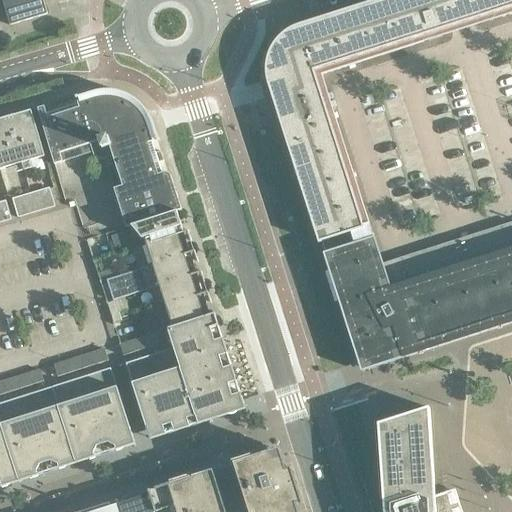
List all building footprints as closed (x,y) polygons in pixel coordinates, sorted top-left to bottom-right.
[(1,0),(10,26),(47,15),(42,0),(1,0)] [(384,8),(372,12),(371,12),(369,4),(353,9),(355,15),(342,18),(341,13),(326,18),(327,21),(323,22),(317,24),(312,26),(306,29),(302,32),(297,36),(291,42),(287,47),(284,53),(281,59),(279,66),(277,74),(277,81),(277,88),(278,89),(269,91),(270,93),(279,120),(285,118),(289,130),(283,133),(287,148),(294,146),(297,159),(291,160),(296,176),(302,174),(305,186),(300,188),(305,203),(310,202),(313,214),(309,215),(314,230),(318,229),(325,253),(373,237),(321,76),(458,32),(511,14),(511,0),(408,0),(399,3),(397,0),(381,0),(384,8)] [(131,227),(176,212),(181,211),(171,177),(169,175),(167,174),(164,174),(162,174),(153,143),(159,141),(158,138),(157,139),(152,122),(150,118),(147,113),(145,109),(141,106),(138,103),(134,100),(130,97),(126,95),(121,93),(117,92),(112,91),(107,91),(102,91),(98,92),(93,93),(78,98),(78,97),(75,98),(76,100),(45,110),(44,108),(38,110),(54,166),(62,163),(60,155),(80,148),(82,157),(92,153),(93,156),(95,158),(97,159),(99,160),(101,160),(104,159),(107,169),(115,167),(121,184),(117,186),(118,188),(114,190),(126,229),(131,227)] [(0,121),(0,171),(45,158),(31,112),(0,121)] [(55,208),(49,189),(43,190),(49,210),(55,208)] [(42,212),(49,210),(43,190),(37,192),(42,212)] [(36,213),(42,212),(37,192),(31,194),(36,213)] [(30,215),(36,213),(31,194),(25,196),(30,215)] [(24,217),(30,215),(25,196),(18,198),(24,217)] [(18,219),(24,217),(18,198),(12,200),(18,219)] [(6,201),(0,203),(0,206),(5,223),(11,221),(6,201)] [(142,240),(144,239),(146,246),(188,232),(183,233),(176,212),(131,227),(142,240)] [(511,223),(503,226),(491,230),(482,233),(480,234),(468,237),(452,242),(451,243),(439,246),(428,250),(422,252),(417,254),(405,257),(391,262),(387,263),(383,265),(374,238),(325,254),(323,255),(324,257),(328,269),(331,281),(338,302),(358,363),(358,364),(361,373),(404,359),(401,350),(402,350),(417,345),(448,335),(508,316),(511,314),(511,223)] [(188,232),(146,246),(153,266),(195,253),(195,252),(190,254),(187,244),(191,243),(188,232)] [(113,302),(159,287),(201,273),(197,274),(193,265),(198,263),(195,253),(153,266),(106,281),(113,302)] [(201,273),(159,287),(166,307),(208,294),(208,293),(203,295),(200,285),(205,284),(201,273)] [(166,307),(172,328),(214,315),(214,314),(210,315),(207,306),(211,304),(208,294),(166,307)] [(245,410),(219,327),(215,315),(214,315),(172,328),(167,330),(174,349),(125,364),(150,441),(245,410)] [(152,348),(160,345),(156,334),(148,336),(152,348)] [(152,348),(148,336),(141,338),(145,350),(152,348)] [(141,338),(134,341),(137,352),(145,350),(141,338)] [(137,352),(134,341),(127,343),(130,355),(137,352)] [(127,343),(119,345),(123,357),(130,355),(127,343)] [(101,364),(108,362),(104,350),(97,353),(101,364)] [(90,355),(93,366),(101,364),(97,353),(90,355)] [(82,357),(86,369),(93,366),(90,355),(82,357)] [(75,360),(79,371),(86,369),(82,357),(75,360)] [(68,362),(72,373),(79,371),(75,360),(68,362)] [(61,364),(64,376),(72,373),(68,362),(61,364)] [(61,364),(53,367),(57,378),(64,376),(61,364)] [(0,404),(0,488),(135,445),(111,369),(0,404)] [(32,373),(36,385),(43,382),(40,371),(32,373)] [(25,376),(29,387),(36,385),(32,373),(25,376)] [(29,387),(25,376),(18,378),(21,389),(29,387)] [(10,380),(14,392),(21,389),(18,378),(10,380)] [(3,383),(7,394),(14,392),(10,380),(3,383)] [(435,498),(429,409),(378,425),(383,511),(461,511),(455,491),(435,498)] [(285,469),(282,457),(279,450),(234,464),(248,511),(298,511),(297,506),(302,504),(291,467),(285,469)] [(225,511),(216,481),(213,472),(213,471),(208,472),(155,489),(149,491),(148,491),(149,495),(148,495),(150,500),(153,508),(153,511),(225,511)] [(117,502),(118,505),(119,511),(153,511),(148,495),(149,495),(148,491),(122,500),(117,502)] [(84,511),(119,511),(118,505),(117,502),(107,505),(97,509),(97,508),(84,511)]
